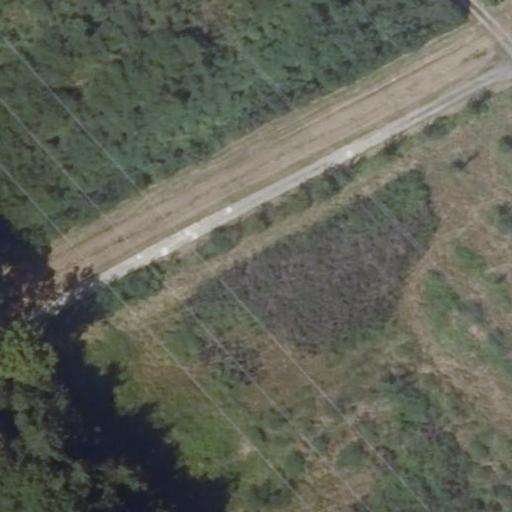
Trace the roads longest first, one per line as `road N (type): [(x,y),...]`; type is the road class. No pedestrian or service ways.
road 1 (track): [(0,337),(473,88),(511,75)]
road 2 (track): [(0,272),(487,27)]
